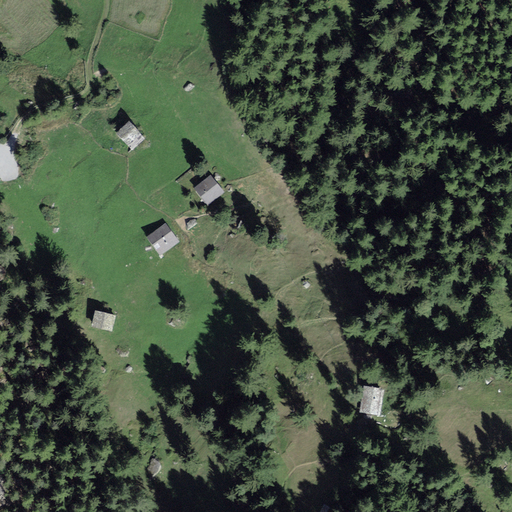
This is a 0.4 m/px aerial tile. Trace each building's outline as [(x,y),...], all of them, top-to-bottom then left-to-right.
[(143,140),(128,121),(114,132),(130,151),(143,140)] [(223,194),(209,172),(190,185),(204,207),(223,194)] [(178,241),(165,223),(144,237),(158,256),(178,241)] [(116,313),(92,308),(89,326),(113,331),(116,313)] [(384,390),(363,386),(358,411),(379,415),(384,390)]
